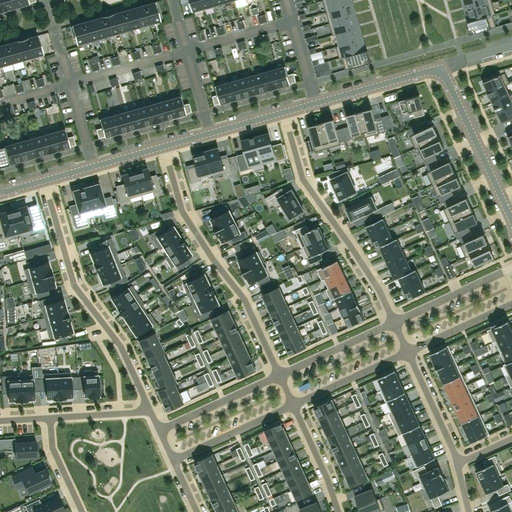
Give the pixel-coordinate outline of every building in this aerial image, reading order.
[(0,0),(0,12),(8,10),(5,0),(0,0)] [(18,7),(16,0),(5,0),(8,10),(18,7)] [(204,9),(200,0),(189,0),(193,12),(204,9)] [(214,6),(212,0),(200,0),(204,9),(214,6)] [(349,2),(347,0),(324,0),(323,0),(326,12),(349,5),(349,2)] [(466,0),(469,10),(492,3),(491,0),(466,0)] [(160,21),(155,2),(144,5),(150,24),(160,21)] [(472,20),(472,21),(493,15),(495,15),(494,10),(492,3),(469,10),(472,20)] [(150,24),(144,5),(134,8),(139,27),(150,24)] [(353,17),(349,5),(326,12),(329,24),(353,17)] [(139,27),(134,8),(123,11),(129,30),(139,27)] [(129,30),(123,11),(113,14),(118,33),(129,30)] [(118,33),(113,14),(103,17),(108,36),(118,33)] [(472,21),(472,20),(467,22),(469,29),(471,34),(496,27),(494,20),(493,15),(472,21)] [(108,36),(103,17),(92,20),(98,39),(108,36)] [(356,29),(353,17),(329,24),(333,37),(338,35),(337,34),(356,29)] [(98,39),(92,20),(82,23),(87,42),(98,39)] [(87,42),(82,23),(71,26),(77,45),(87,42)] [(359,40),(356,29),(337,34),(338,35),(340,45),(341,46),(359,40)] [(43,55),(38,35),(27,38),(33,58),(43,55)] [(33,58),(27,38),(17,41),(22,61),(33,58)] [(359,40),(341,46),(340,45),(336,46),(339,59),(363,52),(362,51),(359,40)] [(22,61),(17,41),(6,44),(12,64),(22,61)] [(12,64),(6,44),(0,45),(0,61),(1,66),(12,64)] [(345,69),(371,62),(369,57),(367,50),(362,51),(363,52),(339,59),(340,61),(343,60),(345,69)] [(101,71),(111,68),(108,59),(99,62),(101,71)] [(296,82),(294,73),(288,75),(286,66),(274,70),(279,88),(291,84),(296,82)] [(279,88),(274,70),(262,73),(267,91),(279,88)] [(267,91),(262,73),(251,76),(256,94),(267,91)] [(482,83),(487,93),(510,83),(505,73),(482,83)] [(256,94),(251,76),(239,79),(244,98),(256,94)] [(244,98),(239,79),(228,83),(233,101),(244,98)] [(233,101),(228,83),(216,86),(218,95),(212,96),(215,105),(221,104),(233,101)] [(510,83),(487,93),(492,103),(511,94),(511,93),(510,94),(505,85),(510,83)] [(511,105),(511,93),(511,94),(492,103),(496,113),(511,105)] [(425,115),(419,95),(399,101),(403,114),(412,111),(414,118),(425,115)] [(191,112),(189,103),(183,105),(180,96),(168,99),(174,118),(186,114),(185,114),(191,112)] [(174,118),(168,99),(157,103),(162,121),(174,118)] [(162,121),(157,103),(145,106),(151,124),(162,121)] [(511,105),(496,113),(501,123),(510,119),(511,124),(511,105)] [(151,124),(145,106),(134,109),(139,128),(151,124)] [(139,128),(134,109),(122,113),(127,131),(139,128)] [(385,129),(381,117),(375,119),(372,109),(359,112),(366,137),(386,132),(385,129)] [(366,137),(359,112),(346,116),(349,126),(343,128),(346,140),(353,138),(353,141),(366,137)] [(127,131),(122,113),(111,116),(116,134),(127,131)] [(392,127),(389,115),(381,117),(385,129),(392,127)] [(116,134),(111,116),(99,119),(101,128),(96,129),(98,138),(104,137),(104,138),(116,134)] [(346,140),(343,128),(336,130),(333,120),(321,123),(328,148),(340,145),(340,142),(346,140)] [(328,148),(321,123),(308,127),(312,140),(305,141),(309,154),(310,153),(318,151),(328,148)] [(407,130),(415,148),(439,138),(433,126),(423,130),(420,124),(407,130)] [(65,129),(52,133),(57,151),(70,147),(75,145),(73,136),(67,138),(65,129)] [(57,151),(52,133),(40,136),(45,154),(57,151)] [(282,143),(271,146),(268,134),(256,138),(263,162),(274,159),(275,162),(286,159),(282,143)] [(45,154),(40,136),(28,139),(33,158),(45,154)] [(263,162),(256,138),(255,138),(254,137),(250,138),(250,139),(243,141),(246,153),(236,156),(240,172),(252,168),(251,165),(263,162)] [(444,149),(439,138),(415,148),(415,149),(418,148),(426,166),(437,160),(434,154),(444,149)] [(33,158),(28,139),(16,143),(21,161),(33,158)] [(21,161),(16,143),(4,146),(9,165),(21,161)] [(0,167),(9,165),(4,146),(0,147),(0,167)] [(206,152),(212,175),(224,172),(224,174),(232,172),(228,157),(221,159),(218,148),(206,152)] [(212,175),(206,152),(203,152),(203,151),(194,153),(195,155),(193,155),(196,166),(186,168),(191,183),(201,180),(201,179),(212,175)] [(440,166),(437,160),(426,166),(429,172),(426,173),(432,185),(456,174),(450,162),(440,166)] [(149,177),(147,168),(145,169),(144,167),(136,170),(136,171),(134,172),(141,195),(153,192),(153,194),(161,192),(157,177),(150,179),(149,177)] [(348,167),(333,172),(335,178),(331,180),(340,200),(348,196),(349,198),(355,195),(354,193),(356,192),(348,173),(350,172),(348,167)] [(134,172),(132,173),(132,171),(123,173),(124,175),(122,176),(124,184),(125,186),(116,188),(120,203),(130,201),(129,199),(141,195),(134,172)] [(461,186),(456,174),(432,185),(440,203),(443,202),(454,197),(451,190),(461,186)] [(385,175),(379,178),(382,184),(388,182),(385,175)] [(99,183),(85,187),(94,216),(102,214),(115,210),(111,196),(103,199),(99,183)] [(94,216),(85,187),(72,191),(77,206),(69,208),(73,222),(85,218),(94,216)] [(303,212),(304,211),(292,190),(285,194),(282,196),(278,190),(265,198),(269,206),(273,204),(275,206),(280,203),(290,219),(295,216),(296,218),(304,214),(303,212)] [(255,194),(246,197),(250,204),(258,200),(255,194)] [(353,220),(364,215),(367,221),(380,215),(372,197),(359,203),(358,200),(352,203),(353,206),(346,209),(352,221),(353,220)] [(457,203),(454,197),(443,202),(445,208),(443,209),(449,221),(472,210),(467,198),(457,203)] [(19,234),(43,228),(39,212),(28,215),(25,204),(18,206),(19,208),(12,210),(19,234)] [(217,231),(235,222),(227,205),(215,211),(218,216),(211,220),(217,231)] [(19,234),(12,210),(5,212),(5,210),(0,211),(0,219),(1,223),(0,223),(0,248),(5,247),(3,239),(19,234)] [(478,222),(472,210),(449,221),(457,239),(459,238),(471,233),(468,227),(478,222)] [(388,229),(383,218),(366,226),(371,237),(388,229)] [(240,233),(235,222),(217,231),(222,242),(229,239),(232,244),(248,236),(245,231),(240,233)] [(295,230),(303,248),(324,238),(319,226),(309,231),(306,225),(295,230)] [(163,247),(179,236),(173,227),(165,232),(162,227),(149,235),(159,250),(163,247)] [(371,237),(376,249),(380,247),(393,240),(388,229),(371,237)] [(489,247),(483,235),(474,239),(471,233),(459,238),(462,244),(460,245),(465,257),(489,247)] [(168,256),(185,245),(179,236),(163,247),(168,255),(168,256)] [(324,238),(303,248),(310,265),(322,259),(319,253),(329,249),(324,238)] [(380,247),(385,258),(402,250),(397,238),(393,240),(380,247)] [(96,251),(89,253),(94,264),(112,256),(111,256),(105,240),(93,245),(96,251)] [(52,252),(50,244),(43,246),(45,254),(52,252)] [(185,258),(191,255),(185,245),(168,256),(168,255),(164,258),(171,268),(175,265),(178,270),(188,263),(185,258)] [(243,252),(245,258),(238,261),(244,272),(262,263),(263,264),(265,263),(259,251),(257,252),(254,247),(243,252)] [(494,258),(489,247),(465,257),(466,259),(470,257),(474,267),(494,258)] [(30,249),(24,251),(25,257),(26,259),(32,257),(30,249)] [(23,250),(17,251),(19,259),(25,257),(24,251),(23,250)] [(407,261),(402,250),(385,258),(390,269),(407,261)] [(98,274),(120,265),(116,254),(111,256),(112,256),(94,264),(98,274)] [(24,269),(27,281),(52,274),(50,268),(48,262),(41,265),(39,259),(27,262),(28,268),(24,269)] [(322,280),(342,271),(337,261),(317,270),(322,280)] [(390,269),(395,280),(398,278),(412,272),(412,271),(407,261),(390,269)] [(271,280),(263,264),(262,263),(244,272),(250,284),(257,280),(259,285),(271,280)] [(444,267),(449,279),(456,276),(450,264),(444,267)] [(120,277),(124,275),(120,265),(98,274),(102,284),(108,282),(110,287),(122,282),(120,277)] [(423,276),(430,273),(428,268),(421,271),(423,276)] [(398,278),(403,289),(421,281),(415,270),(412,271),(412,272),(398,278)] [(342,271),(322,280),(322,281),(326,279),(330,288),(326,290),(347,281),(342,271)] [(210,284),(205,274),(199,277),(197,272),(185,277),(188,282),(183,284),(188,295),(210,284)] [(294,272),(286,276),(288,281),(296,277),(294,272)] [(54,281),(52,274),(27,281),(30,293),(35,292),(37,298),(49,294),(47,289),(55,287),(53,281),(54,281)] [(351,290),(347,281),(326,290),(331,300),(351,290)] [(403,289),(409,300),(426,292),(421,281),(403,289)] [(193,304),(215,294),(210,284),(188,295),(193,304)] [(117,308),(137,295),(131,286),(111,299),(117,308)] [(262,295),(267,305),(283,297),(279,288),(262,295)] [(337,308),(337,309),(356,300),(355,300),(351,290),(331,300),(335,298),(339,307),(337,308)] [(213,307),(219,304),(215,294),(193,304),(201,321),(216,314),(213,307)] [(123,317),(141,305),(141,306),(144,305),(137,295),(117,308),(123,317)] [(55,296),(38,301),(43,317),(66,311),(63,300),(57,302),(55,296)] [(272,315),(288,307),(283,297),(267,305),(272,315)] [(338,310),(342,319),(361,310),(356,300),(337,309),(338,310)] [(129,326),(147,315),(147,314),(141,306),(141,305),(123,317),(129,326)] [(276,325),(292,317),(288,307),(272,315),(276,325)] [(361,310),(342,319),(344,318),(349,328),(365,320),(360,310),(361,310)] [(67,312),(66,311),(43,317),(46,328),(69,321),(68,317),(67,312)] [(211,319),(216,329),(233,321),(229,311),(211,319)] [(155,323),(149,313),(147,314),(147,315),(129,326),(135,336),(142,331),(143,332),(147,329),(147,328),(155,323)] [(281,335),(297,327),(292,317),(276,325),(281,335)] [(71,329),(69,321),(46,328),(49,338),(54,337),(55,343),(67,339),(66,334),(72,332),(71,329)] [(216,329),(220,339),(238,331),(233,321),(216,329)] [(487,331),(493,342),(511,333),(511,330),(508,321),(499,325),(498,323),(491,326),(492,329),(487,331)] [(285,345),(302,337),(297,327),(281,335),(285,345)] [(220,339),(225,348),(242,340),(238,331),(220,339)] [(138,341),(143,351),(159,343),(154,333),(138,341)] [(511,333),(493,342),(493,343),(497,341),(502,352),(511,347),(511,333)] [(302,337),(285,345),(290,355),(306,347),(302,337)] [(225,348),(229,358),(247,350),(242,340),(225,348)] [(473,351),(479,348),(475,341),(470,343),(473,351)] [(162,349),(159,343),(143,351),(147,361),(164,353),(163,352),(162,349)] [(434,365),(453,356),(448,346),(430,354),(434,364),(434,365)] [(511,347),(502,352),(508,363),(503,365),(511,361),(511,347)] [(229,358),(234,368),(251,360),(247,350),(229,358)] [(168,363),(164,353),(147,361),(152,370),(168,363)] [(439,374),(458,366),(453,356),(434,365),(439,374)] [(234,368),(239,378),(250,373),(254,372),(254,371),(256,370),(251,360),(234,368)] [(506,376),(506,377),(511,373),(511,361),(503,365),(508,375),(506,376)] [(173,373),(168,363),(152,370),(156,380),(173,373)] [(444,384),(462,375),(458,366),(439,374),(439,375),(444,384)] [(380,391),(400,382),(395,370),(377,378),(382,389),(380,390),(380,391)] [(83,376),(77,377),(78,389),(84,389),(85,397),(88,396),(88,397),(99,396),(98,389),(100,389),(99,382),(98,382),(97,371),(83,371),(83,376)] [(78,389),(77,377),(71,377),(70,372),(58,373),(59,399),(66,398),(72,397),(71,390),(78,389)] [(488,372),(484,374),(489,383),(493,381),(488,372)] [(59,399),(58,373),(45,374),(46,378),(39,379),(40,391),(46,391),(47,399),(52,399),(53,399),(59,399)] [(177,382),(173,373),(156,380),(160,390),(158,391),(177,382)] [(40,391),(39,379),(33,379),(32,374),(20,375),(21,401),(28,400),(34,400),(33,392),(40,391)] [(21,401),(20,375),(1,376),(2,394),(8,393),(9,401),(14,401),(15,401),(21,401)] [(448,394),(467,385),(462,375),(444,384),(448,394)] [(163,401),(179,393),(175,384),(177,383),(177,382),(158,391),(163,401)] [(380,391),(386,402),(405,393),(400,382),(380,391)] [(453,404),(471,395),(467,385),(448,394),(453,404)] [(184,403),(179,393),(163,401),(168,411),(184,403)] [(388,413),(410,403),(405,393),(386,402),(390,412),(388,413)] [(502,399),(499,393),(494,395),(497,401),(502,399)] [(457,413),(476,405),(471,395),(453,404),(457,413)] [(314,408),(319,418),(336,410),(332,400),(320,405),(317,406),(317,407),(314,408)] [(388,413),(393,424),(415,414),(410,403),(388,413)] [(504,403),(499,405),(502,412),(507,410),(504,403)] [(480,415),(476,405),(457,413),(462,423),(480,415)] [(341,420),(336,410),(319,418),(323,428),(341,420)] [(393,424),(399,435),(403,433),(420,425),(415,414),(393,424)] [(466,433),(485,424),(480,415),(462,423),(466,433)] [(345,430),(341,420),(323,428),(328,438),(345,430)] [(265,431),(269,441),(286,433),(281,423),(265,431)] [(490,435),(485,424),(466,433),(471,443),(490,435)] [(403,433),(408,444),(425,436),(420,425),(403,433)] [(384,429),(378,432),(383,442),(389,440),(384,429)] [(350,439),(345,430),(328,438),(333,447),(350,439)] [(130,444),(142,439),(139,433),(127,437),(130,444)] [(269,441),(274,451),(290,443),(286,433),(269,441)] [(410,456),(411,456),(430,447),(425,436),(408,444),(413,455),(410,456)] [(354,449),(350,439),(333,447),(337,457),(354,449)] [(16,458),(37,457),(36,442),(15,443),(15,448),(16,458)] [(274,451),(278,460),(295,453),(290,443),(274,451)] [(143,445),(132,449),(139,469),(150,465),(143,445)] [(435,458),(430,447),(411,456),(416,467),(435,458)] [(359,459),(354,449),(337,457),(342,467),(359,459)] [(278,460),(283,470),(299,463),(295,453),(278,460)] [(195,463),(200,473),(217,465),(212,455),(201,460),(197,462),(195,463)] [(501,474),(496,463),(498,462),(495,456),(483,461),(486,467),(476,472),(477,474),(476,475),(480,482),(481,481),(481,483),(501,474)] [(364,469),(359,459),(342,467),(346,477),(364,469)] [(283,470),(287,480),(304,473),(299,463),(283,470)] [(204,483),(221,475),(217,465),(200,473),(204,483)] [(444,479),(439,467),(427,472),(424,466),(413,471),(416,478),(418,477),(423,488),(444,479)] [(28,493),(41,488),(42,489),(50,486),(49,484),(51,483),(44,469),(35,473),(32,467),(12,476),(17,489),(25,485),(28,493)] [(346,477),(351,487),(368,479),(364,469),(346,477)] [(382,477),(384,482),(395,477),(393,472),(382,477)] [(287,480),(292,490),(308,482),(304,473),(287,480)] [(511,490),(508,484),(504,486),(499,475),(501,474),(481,483),(487,494),(496,490),(499,495),(511,490)] [(98,484),(109,480),(107,475),(96,480),(98,484)] [(209,493),(226,485),(221,475),(204,483),(209,493)] [(438,496),(449,491),(444,479),(423,488),(423,489),(425,488),(435,508),(442,505),(438,496)] [(313,493),(308,482),(292,490),(296,499),(297,500),(313,493)] [(213,502),(231,494),(226,485),(209,493),(213,502)] [(359,507),(377,500),(376,499),(372,489),(355,496),(359,507)] [(217,511),(218,511),(235,504),(231,494),(213,502),(217,511)] [(511,511),(508,503),(511,501),(509,495),(497,501),(500,506),(490,511),(511,511)] [(34,511),(63,511),(64,511),(58,498),(42,505),(39,499),(24,506),(27,511),(28,511),(34,509),(34,511)] [(377,500),(359,507),(361,511),(377,511),(384,509),(380,498),(376,499),(377,500)] [(321,511),(317,502),(300,509),(300,511),(321,511)]
